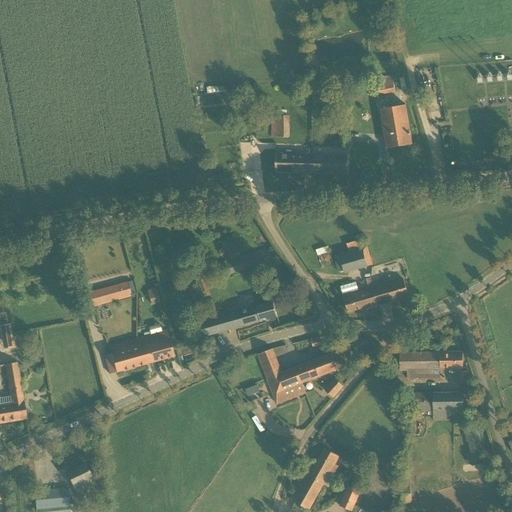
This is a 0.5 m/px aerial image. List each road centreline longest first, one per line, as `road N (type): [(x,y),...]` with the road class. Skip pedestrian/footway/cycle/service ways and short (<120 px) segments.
road 1 (tertiary): [(0,461),(260,340),(328,325)]
road 2 (unclassified): [(0,241),(131,211),(261,199)]
road 3 (unclassified): [(261,199),(511,176)]
road 4 (track): [(274,511),(302,444),(381,346),(383,325)]
road 5 (unclassified): [(511,476),(459,299)]
road 6 (unclassified): [(328,325),(261,199)]
road 7 (tertiary): [(328,325),(383,325),(459,299)]
